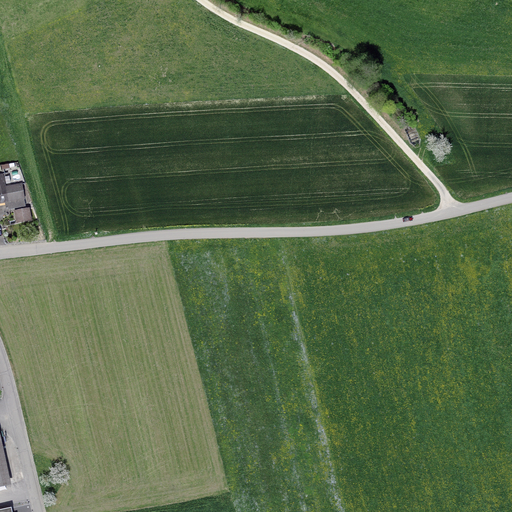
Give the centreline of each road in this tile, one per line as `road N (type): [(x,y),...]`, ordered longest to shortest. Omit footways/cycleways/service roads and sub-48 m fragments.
road 1 (residential): [(511,199),(331,232),(179,234),(0,253)]
road 2 (track): [(203,0),(323,64),(404,144),(455,211)]
